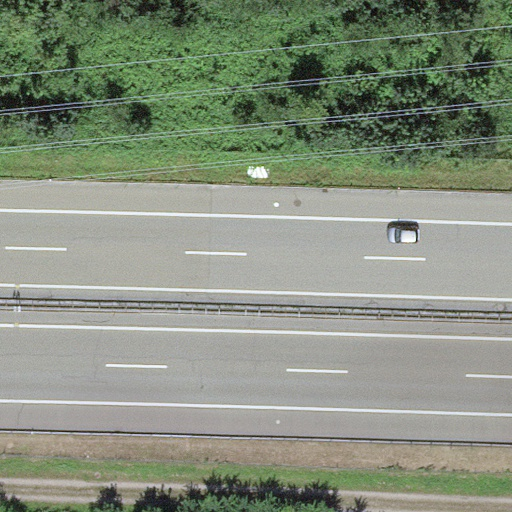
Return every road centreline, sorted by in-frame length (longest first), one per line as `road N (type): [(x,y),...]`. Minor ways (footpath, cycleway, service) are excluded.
road 1 (motorway): [(0,361),(511,377)]
road 2 (motorway): [(511,261),(0,246)]
road 3 (track): [(0,497),(382,511)]
